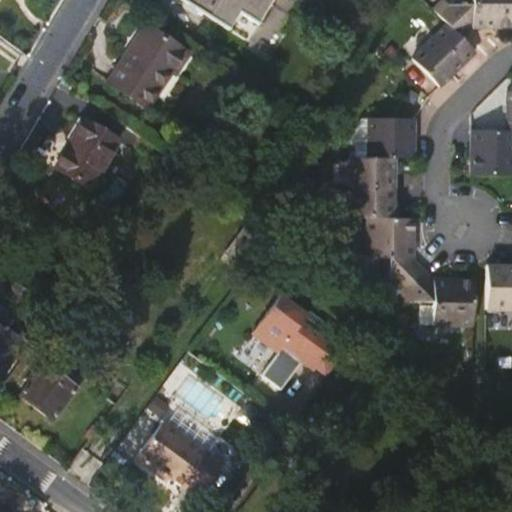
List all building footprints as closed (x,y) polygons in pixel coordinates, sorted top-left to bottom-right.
[(180,0),(247,42),(274,0),(180,0)] [(470,22),(509,22),(510,3),(509,0),(445,0),(434,11),(446,23),(457,35),(470,22)] [(409,59),(438,87),(453,72),(474,51),(457,35),(446,23),(409,59)] [(108,82),(139,102),(163,67),(173,72),(187,53),(146,26),(108,82)] [(511,90),(503,90),(503,130),(511,130),(511,90)] [(55,168),(88,187),(117,139),(84,120),(55,168)] [(366,120),(365,159),(392,158),(411,159),(411,131),(411,120),(366,120)] [(469,130),(469,175),(511,175),(511,151),(511,130),(503,130),(469,130)] [(350,158),(349,189),(392,190),(392,158),(365,159),(350,158)] [(349,189),(348,219),(365,219),(392,220),(392,190),(349,189)] [(386,283),(396,292),(418,268),(411,261),(411,236),(411,220),(392,220),(365,219),(365,258),(387,259),(386,283)] [(482,307),(511,307),(511,265),(497,265),(482,265),(482,300),(482,307)] [(429,325),(468,326),(468,280),(443,279),(428,279),(418,268),(396,292),(407,303),(429,304),(429,325)] [(277,293),(249,332),(275,351),(280,345),(300,360),(306,354),(316,362),(335,336),(323,327),(326,323),(307,309),(304,313),(277,293)] [(0,371),(1,372),(21,346),(3,332),(6,327),(0,321),(0,371)] [(339,352),(329,344),(316,362),(313,367),(323,374),(339,352)] [(306,354),(300,360),(311,368),(313,367),(316,362),(306,354)] [(18,394),(51,419),(82,379),(70,370),(64,378),(43,362),(18,394)] [(114,403),(107,413),(115,420),(144,381),(135,375),(136,373),(132,370),(122,383),(114,377),(102,393),(114,403)] [(162,419),(135,456),(152,469),(154,465),(184,486),(186,483),(198,492),(222,459),(209,450),(207,452),(162,419)]
